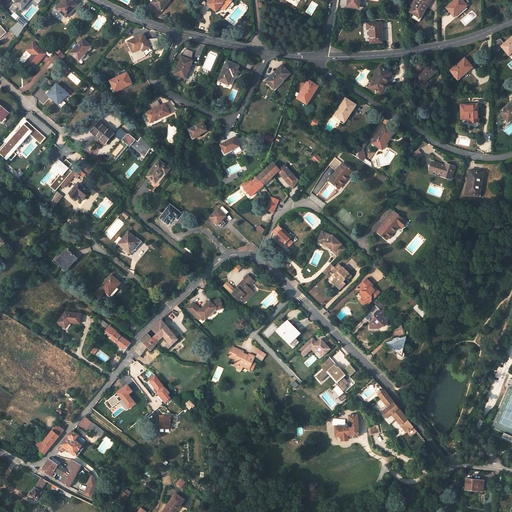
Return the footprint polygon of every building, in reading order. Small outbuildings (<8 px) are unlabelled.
[(12,0),(16,2),(10,9),(14,12),(18,7),(24,12),(31,3),(36,7),(42,0),(12,0)] [(77,5),(71,0),(64,0),(62,2),(63,3),(57,9),(67,17),(77,5)] [(167,0),(169,1),(169,0),(155,0),(153,3),(160,9),(165,3),(167,0)] [(230,0),(203,0),(208,3),(207,4),(213,8),(216,5),(219,7),(219,6),(223,9),(231,0),(230,0)] [(427,7),(431,0),(414,0),(412,5),(414,7),(413,8),(411,12),(415,14),(415,13),(420,16),(426,6),(427,7)] [(459,10),(466,4),(461,0),(455,0),(447,8),(453,15),(459,10)] [(420,16),(415,13),(415,14),(413,17),(419,20),(427,7),(426,6),(420,16)] [(459,10),(453,15),(456,18),(462,13),(459,10)] [(28,24),(19,16),(16,20),(25,28),(25,27),(26,27),(28,26),(27,25),(28,24)] [(381,23),(367,23),(367,29),(370,29),(371,43),(382,42),(381,23)] [(121,25),(115,31),(120,34),(125,29),(121,25)] [(150,47),(144,34),(128,42),(133,52),(141,48),(142,51),(150,47)] [(511,37),(502,46),(508,53),(511,49),(511,37)] [(90,45),(83,39),(71,53),(74,56),(75,55),(79,58),(90,45)] [(32,70),(44,56),(40,53),(42,50),(33,42),(27,50),(33,54),(25,64),(32,70)] [(187,48),(184,50),(175,74),(186,78),(193,61),(194,51),(187,48)] [(62,59),(54,52),(50,56),(49,59),(57,65),(62,59)] [(472,67),(465,58),(451,70),(458,79),(472,67)] [(239,66),(227,61),(219,80),(229,85),(234,73),(236,74),(239,66)] [(437,71),(430,62),(413,76),(418,82),(424,77),(427,79),(437,71)] [(290,73),(282,66),(267,81),(275,89),(290,73)] [(392,73),(379,67),(368,87),(379,93),(384,84),(386,85),(392,73)] [(119,89),(132,83),(127,73),(126,73),(125,70),(118,73),(120,76),(110,81),(112,85),(111,86),(113,90),(114,89),(113,86),(116,85),(119,89)] [(424,77),(418,82),(421,85),(427,79),(424,77)] [(318,86),(309,80),(298,98),(306,103),(314,90),(315,90),(318,86)] [(68,93),(56,84),(53,87),(54,88),(49,95),(63,107),(68,101),(64,98),(68,93)] [(345,117),(351,108),(353,109),(356,105),(346,98),(335,115),(339,117),(341,115),(345,117)] [(511,101),(500,112),(506,120),(505,121),(508,125),(511,121),(511,101)] [(170,113),(166,103),(146,113),(151,122),(170,113)] [(9,113),(0,105),(0,120),(4,116),(5,117),(9,113)] [(478,123),(477,105),(461,105),(462,119),(470,118),(471,123),(478,123)] [(315,118),(311,123),(315,127),(319,122),(315,118)] [(92,132),(100,139),(102,137),(107,142),(114,133),(100,122),(92,132)] [(208,131),(204,122),(189,130),(193,138),(208,131)] [(382,147),(388,137),(392,130),(384,125),(373,141),(377,144),(382,147)] [(41,139),(29,128),(21,136),(32,146),(36,142),(37,143),(41,139)] [(145,157),(153,145),(142,137),(138,141),(130,134),(127,134),(109,156),(116,161),(129,146),(131,147),(132,146),(145,157)] [(240,146),(236,137),(221,145),(225,153),(240,146)] [(382,150),(390,138),(388,137),(382,147),(377,144),(376,145),(376,146),(382,150)] [(317,153),(312,158),(318,164),(323,159),(317,153)] [(353,172),(335,157),(329,165),(336,171),(329,180),(339,188),(348,176),(349,177),(353,172)] [(170,168),(159,160),(147,176),(156,183),(163,173),(166,174),(170,168)] [(273,162),(268,167),(275,174),(280,170),(273,162)] [(445,166),(432,162),(430,170),(443,174),(442,176),(451,179),(455,167),(448,165),(447,167),(445,166)] [(280,170),(279,172),(294,188),(298,180),(285,165),(280,170)] [(268,167),(257,177),(262,184),(269,178),(270,179),(275,174),(268,167)] [(63,188),(74,175),(77,178),(79,175),(82,178),(80,179),(81,180),(83,178),(74,170),(61,185),(63,188)] [(483,172),(470,170),(466,193),(479,196),(479,197),(480,197),(482,185),(480,185),(480,181),(482,181),(483,172)] [(245,188),(251,196),(257,191),(256,189),(262,184),(257,177),(250,183),(248,180),(242,185),(245,188)] [(89,192),(79,183),(75,187),(74,186),(72,188),(74,189),(70,193),(76,199),(77,198),(80,194),(82,197),(84,198),(89,192)] [(62,196),(57,192),(52,202),(52,206),(53,207),(62,196)] [(274,212),(279,200),(272,197),(267,209),(274,212)] [(182,214),(171,205),(160,218),(168,225),(175,216),(178,219),(182,214)] [(226,216),(219,208),(210,217),(218,224),(226,216)] [(407,222),(395,211),(377,231),(387,240),(394,231),(393,230),(395,228),(396,229),(399,225),(402,228),(407,222)] [(291,237),(283,228),(282,229),(279,226),(273,232),(289,247),(293,242),(291,240),(289,239),(291,237)] [(140,241),(129,232),(125,236),(126,238),(124,241),(123,240),(119,244),(130,253),(140,241)] [(326,244),(339,257),(346,250),(341,245),(341,244),(333,236),(332,237),(329,235),(323,232),(319,240),(324,243),(326,244)] [(76,257),(68,249),(65,252),(64,251),(61,255),(56,261),(61,266),(63,264),(67,268),(76,257)] [(350,273),(343,266),(342,267),(339,263),(335,267),(332,270),(336,273),(337,272),(339,274),(340,275),(339,276),(338,275),(337,277),(334,279),(338,282),(335,285),(340,289),(346,283),(344,281),(345,279),(345,278),(350,273)] [(242,268),(237,264),(233,269),(237,273),(242,268)] [(332,264),(324,272),(326,275),(332,269),(332,270),(335,267),(332,264)] [(244,278),(251,284),(255,281),(248,274),(244,278)] [(111,275),(101,287),(94,295),(100,299),(103,295),(102,294),(105,291),(108,294),(111,290),(114,292),(118,288),(117,287),(120,283),(111,275)] [(251,284),(244,278),(242,280),(243,281),(249,287),(251,284)] [(363,288),(363,291),(362,291),(362,296),(363,297),(365,300),(364,301),(368,305),(372,301),(372,298),(375,298),(378,295),(375,291),(377,289),(373,286),(376,283),(370,278),(368,280),(367,278),(360,286),(363,288)] [(245,302),(250,297),(248,295),(253,291),(249,287),(243,281),(237,287),(238,288),(233,294),(239,300),(241,298),(245,302)] [(363,297),(360,300),(366,307),(368,305),(364,301),(365,300),(363,297)] [(193,302),(187,308),(199,320),(201,318),(203,320),(205,318),(206,319),(216,308),(222,306),(220,299),(211,302),(209,301),(201,310),(193,302)] [(428,311),(418,303),(414,308),(424,316),(428,311)] [(375,305),(368,312),(373,316),(379,309),(375,305)] [(379,309),(373,316),(375,318),(374,319),(373,319),(371,321),(370,329),(380,329),(380,327),(385,327),(385,326),(389,326),(389,319),(384,319),(385,312),(382,312),(379,309)] [(65,312),(60,319),(67,324),(68,322),(80,323),(81,313),(65,312)] [(67,324),(60,319),(58,322),(64,327),(67,324)] [(178,339),(162,319),(152,328),(157,334),(153,339),(148,333),(141,341),(147,347),(151,351),(160,339),(164,335),(170,342),(166,345),(169,348),(178,339)] [(300,334),(287,321),(278,331),(290,344),(290,343),(296,338),(300,334)] [(131,343),(117,332),(117,331),(109,325),(107,328),(105,330),(109,333),(108,334),(111,337),(111,338),(125,349),(131,343)] [(405,351),(406,343),(408,343),(407,340),(408,336),(402,338),(401,337),(400,337),(397,337),(396,337),(394,339),(393,340),(392,341),(388,342),(392,347),(394,346),(395,347),(396,347),(397,348),(398,348),(399,350),(400,350),(400,351),(400,352),(399,354),(399,355),(399,356),(400,358),(401,358),(403,359),(404,358),(406,357),(407,355),(407,354),(406,353),(406,352),(405,351)] [(324,356),(333,348),(322,337),(317,342),(313,337),(299,350),(305,357),(312,350),(319,358),(323,354),(324,356)] [(294,347),(299,342),(296,338),(290,343),(294,347)] [(141,356),(147,347),(141,341),(136,352),(141,356)] [(248,356),(243,353),(243,351),(232,346),(228,356),(235,359),(233,364),(237,365),(239,366),(239,365),(243,366),(250,369),(255,356),(249,354),(248,356)] [(265,355),(260,351),(257,356),(262,360),(265,355)] [(341,374),(333,365),(321,376),(328,384),(341,374)] [(157,377),(156,376),(153,378),(150,381),(159,392),(158,393),(166,402),(171,398),(169,395),(171,393),(165,387),(163,385),(162,383),(157,377)] [(118,391),(130,409),(138,403),(131,393),(135,391),(129,383),(118,391)] [(392,414),(400,424),(401,424),(406,431),(413,426),(384,390),(378,395),(381,398),(376,402),(383,411),(388,417),(392,414)] [(105,402),(110,409),(122,400),(117,393),(105,402)] [(155,398),(152,402),(159,406),(162,401),(155,398)] [(172,425),(172,414),(161,414),(161,425),(172,425)] [(347,440),(347,438),(347,435),(350,435),(350,436),(359,436),(357,415),(349,415),(349,422),(348,422),(347,423),(346,424),(346,425),(346,427),(334,426),(335,436),(340,436),(341,438),(341,440),(347,440)] [(93,422),(85,416),(78,424),(86,431),(89,427),(93,422)] [(105,432),(93,422),(89,427),(101,437),(105,432)] [(54,431),(60,436),(64,430),(58,425),(54,431)] [(45,454),(60,436),(54,431),(53,430),(43,442),(40,440),(35,446),(40,450),(45,454)] [(75,454),(81,446),(82,445),(81,445),(85,440),(79,435),(73,430),(62,444),(59,451),(61,452),(65,447),(75,455),(75,454)] [(55,471),(59,464),(50,458),(42,470),(51,476),(55,471)] [(72,459),(67,469),(59,464),(55,471),(64,476),(61,482),(70,487),(82,465),(72,459)] [(35,488),(32,493),(34,494),(32,496),(37,499),(42,492),(41,491),(47,481),(42,478),(35,488)] [(91,497),(98,484),(94,479),(90,486),(85,494),(91,497)] [(484,480),(468,479),(466,489),(483,491),(484,480)] [(124,492),(118,500),(123,503),(129,495),(124,492)] [(167,505),(176,511),(185,499),(177,494),(173,499),(172,499),(167,505)]
